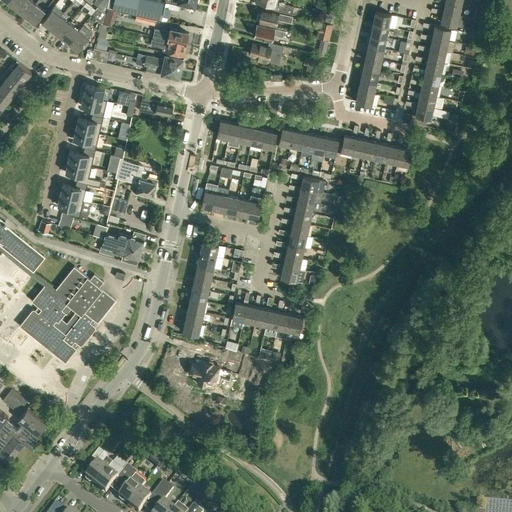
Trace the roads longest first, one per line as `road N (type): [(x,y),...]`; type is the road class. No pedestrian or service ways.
road 1 (residential): [(49,470),(146,343),(177,213)]
road 2 (residential): [(79,68),(44,206)]
road 3 (residential): [(201,97),(334,90)]
road 4 (residential): [(79,68),(201,97)]
